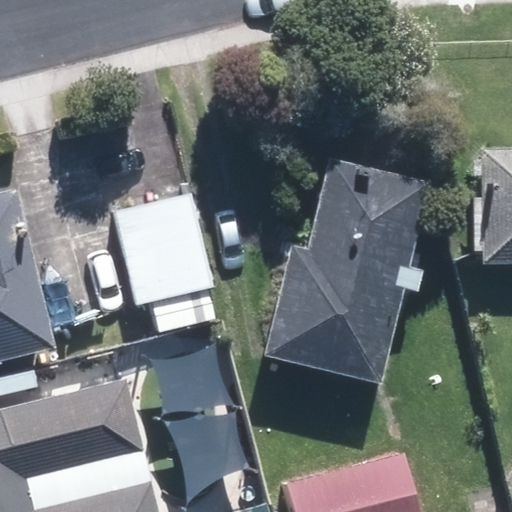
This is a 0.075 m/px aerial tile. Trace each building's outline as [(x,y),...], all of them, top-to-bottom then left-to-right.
[(511,147),(483,148),(484,258),(511,258),(511,147)] [(379,375),(426,179),(328,156),(307,248),(297,245),(272,350),(379,375)] [(0,352),(49,340),(11,189),(0,192),(0,352)] [(117,213),(138,297),(212,278),(191,194),(117,213)] [(0,511),(157,511),(148,476),(128,481),(121,453),(142,448),(124,377),(0,406),(0,511)] [(417,511),(402,453),(292,482),(300,511),(417,511)] [(269,511),(264,488),(173,510),(173,511),(269,511)]
